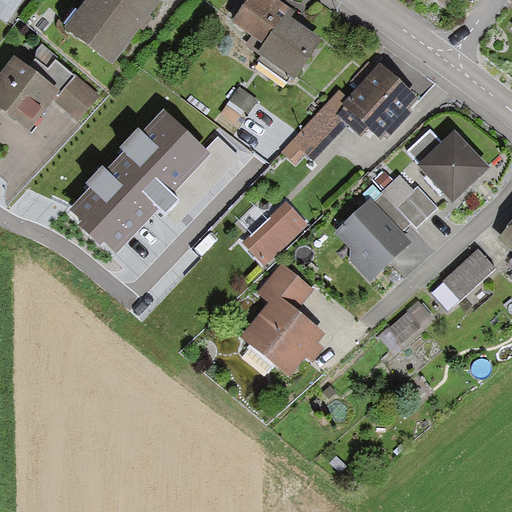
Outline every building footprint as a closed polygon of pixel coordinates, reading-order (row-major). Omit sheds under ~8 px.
[(162,0),(95,0),(72,30),(114,62),(162,0)] [(320,44),(260,0),(254,0),(239,22),(271,45),(264,54),(295,77),(320,44)] [(54,94),(14,64),(0,82),(0,105),(29,128),(54,94)] [(415,99),(380,68),(347,106),(335,96),(285,153),(291,158),(301,146),(309,153),(340,116),(359,132),(366,124),(381,137),(415,99)] [(95,97),(75,81),(60,100),(79,116),(95,97)] [(208,152),(163,111),(70,210),(115,252),(208,152)] [(454,137),(423,166),(453,198),(484,168),(454,137)] [(412,196),(398,181),(335,237),(371,277),(409,243),(399,232),(431,203),(419,190),(412,196)] [(303,225),(285,207),(247,244),(266,263),(303,225)] [(492,270),(478,254),(446,283),(460,299),(492,270)] [(310,290),(282,268),(260,294),(273,304),(245,337),(290,373),(321,335),(292,311),(310,290)]
